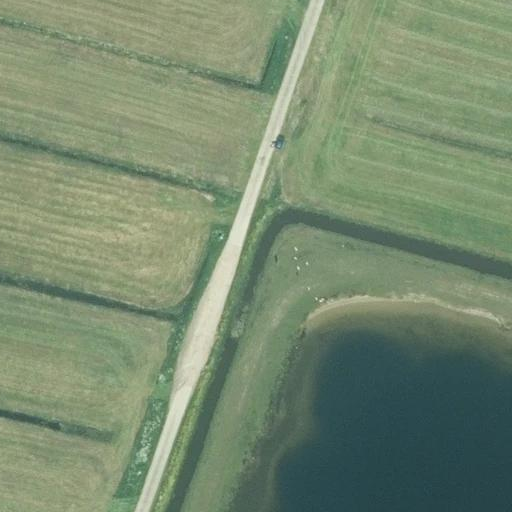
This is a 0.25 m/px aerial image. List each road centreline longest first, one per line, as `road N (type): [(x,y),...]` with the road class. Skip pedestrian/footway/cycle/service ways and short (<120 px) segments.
road 1 (track): [(192,354),(312,0)]
road 2 (unclassified): [(138,511),(192,354)]
